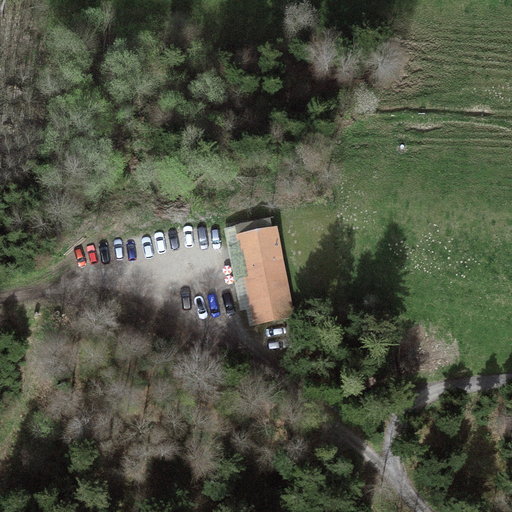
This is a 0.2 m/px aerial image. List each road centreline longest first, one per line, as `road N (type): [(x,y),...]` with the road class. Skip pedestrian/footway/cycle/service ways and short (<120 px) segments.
road 1 (track): [(402,393),(285,369),(183,305),(118,281),(0,297)]
road 2 (track): [(379,453),(285,369)]
